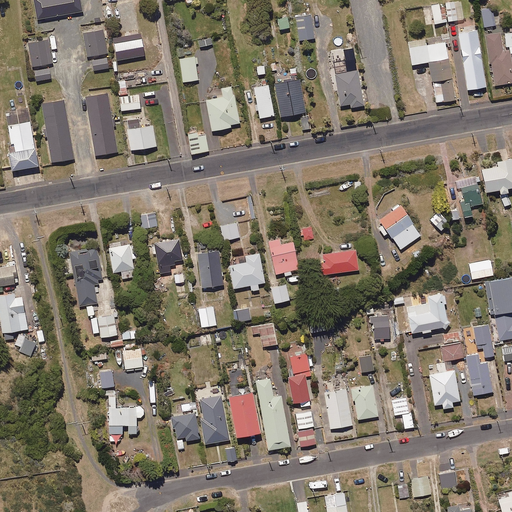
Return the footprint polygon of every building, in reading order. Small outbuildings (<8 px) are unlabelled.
[(463,20),(461,1),(444,4),(447,23),(463,20)] [(447,23),(444,4),(431,6),(434,25),(447,23)] [(495,26),(493,15),(492,7),(481,9),(484,28),(495,27),(495,26)] [(432,25),(430,11),(424,12),(426,26),(432,25)] [(311,14),(294,17),(298,42),(315,39),(311,14)] [(501,14),(493,15),(495,26),(503,24),(501,14)] [(289,29),(287,18),(278,19),(279,30),(289,29)] [(88,58),(108,54),(104,29),(84,33),(88,58)] [(485,89),(476,32),(458,35),(467,92),(485,89)] [(511,64),(511,54),(510,51),(503,52),(501,34),(485,36),(490,74),(493,73),(494,87),(511,84),(511,64)] [(35,69),(55,65),(50,39),(29,43),(35,69)] [(426,47),(425,40),(408,43),(412,66),(429,63),(437,104),(455,100),(445,43),(426,47)] [(353,50),(343,51),(344,61),(354,60),(353,50)] [(198,81),(195,57),(179,59),(182,83),(198,81)] [(109,58),(93,60),(95,71),(111,68),(109,58)] [(50,68),(35,71),(37,83),(52,80),(50,68)] [(363,107),(357,72),(335,75),(340,107),(350,105),(351,109),(363,107)] [(126,81),(119,81),(120,95),(127,94),(126,81)] [(304,114),(299,81),(275,85),(280,118),(304,114)] [(274,117),(268,86),(253,89),(256,102),(259,119),(274,117)] [(239,124),(232,87),(221,90),(222,98),(205,101),(212,133),(230,129),(230,126),(239,124)] [(254,103),(252,89),(244,90),(246,105),(254,103)] [(118,153),(108,94),(86,97),(96,156),(118,153)] [(141,109),(140,95),(120,97),(122,111),(141,109)] [(75,160),(65,100),(42,104),(52,163),(75,160)] [(40,166),(28,109),(6,113),(13,145),(15,145),(17,153),(11,154),(14,172),(40,166)] [(311,130),(309,117),(300,119),(302,131),(311,130)] [(154,126),(129,130),(132,151),(157,147),(154,126)] [(197,137),(196,133),(187,134),(191,155),(208,152),(205,135),(197,137)] [(511,189),(511,162),(511,160),(496,163),(497,167),(481,170),(486,194),(499,191),(500,196),(507,194),(507,190),(511,189)] [(457,191),(462,190),(465,202),(461,203),(464,220),(472,218),(470,208),(482,205),(477,186),(475,176),(455,181),(457,191)] [(421,236),(400,207),(379,221),(400,250),(421,236)] [(158,227),(156,213),(142,215),(143,229),(158,227)] [(444,220),(438,213),(430,220),(436,228),(444,220)] [(239,238),(237,224),(220,227),(223,242),(239,238)] [(313,239),(311,228),(300,230),(302,241),(313,239)] [(184,260),(180,240),(149,246),(151,255),(157,254),(161,274),(172,272),(171,266),(176,265),(176,262),(184,260)] [(280,246),(279,240),(268,243),(274,276),(284,274),(284,277),(291,276),(290,272),(298,270),(293,244),(280,246)] [(136,258),(134,245),(110,249),(114,273),(122,272),(123,279),(136,277),(133,259),(136,258)] [(104,284),(97,248),(71,253),(81,307),(98,303),(95,285),(104,284)] [(358,271),(355,251),(323,256),(324,264),(318,264),(320,276),(358,271)] [(223,286),(218,252),(192,256),(196,290),(223,286)] [(264,284),(259,255),(245,257),(246,264),(229,267),(233,290),(250,287),(251,292),(258,291),(257,285),(264,284)] [(493,276),(490,261),(469,265),(472,280),(493,276)] [(0,286),(18,284),(16,267),(0,268),(0,286)] [(184,274),(175,275),(176,283),(185,283),(184,274)] [(511,279),(485,284),(490,316),(495,315),(499,341),(511,338),(511,279)] [(289,302),(286,285),(271,288),(274,305),(289,302)] [(0,296),(0,316),(2,333),(5,333),(6,340),(14,339),(13,332),(27,330),(23,298),(15,299),(15,294),(0,296)] [(447,328),(442,295),(427,297),(428,304),(407,308),(411,334),(447,328)] [(306,310),(310,334),(338,330),(334,306),(306,310)] [(217,326),(214,307),(199,310),(203,328),(217,326)] [(251,321),(249,313),(237,315),(239,323),(251,321)] [(115,316),(91,320),(93,334),(101,333),(102,338),(118,336),(115,316)] [(390,339),(388,317),(372,318),(374,340),(390,339)] [(276,346),(274,327),(262,329),(261,326),(253,327),(254,335),(261,334),(262,347),(276,346)] [(494,357),(488,326),(474,328),(478,349),(483,348),(485,358),(494,357)] [(138,331),(123,332),(124,340),(138,338),(138,331)] [(36,344),(25,340),(21,352),(32,356),(36,344)] [(47,357),(47,343),(39,344),(39,357),(47,357)] [(511,360),(511,346),(503,348),(505,362),(511,360)] [(145,367),(145,366),(144,366),(144,361),(147,361),(149,361),(148,354),(142,354),(141,349),(124,351),(126,370),(128,369),(128,372),(131,372),(131,371),(134,371),(134,369),(136,368),(136,371),(143,370),(143,368),(145,367)] [(310,376),(307,355),(288,358),(291,377),(288,377),(293,404),(300,403),(301,408),(310,406),(305,377),(310,376)] [(480,366),(478,355),(466,358),(474,396),(492,393),(487,364),(480,366)] [(373,372),(371,357),(360,358),(362,373),(373,372)] [(445,373),(444,364),(437,365),(439,374),(429,376),(435,407),(442,405),(443,410),(453,408),(452,403),(459,402),(454,372),(445,373)] [(115,387),(113,371),(101,372),(103,388),(115,387)] [(275,398),(271,379),(257,382),(270,451),(291,447),(282,397),(275,398)] [(378,417),(372,386),(352,390),(357,421),(378,417)] [(352,427),(346,390),(325,394),(330,430),(352,427)] [(262,434),(255,394),(231,398),(238,438),(262,434)] [(230,440),(222,396),(201,400),(205,419),(202,420),(207,444),(230,440)] [(117,408),(116,397),(109,397),(110,434),(124,434),(123,426),(129,426),(129,434),(138,434),(138,418),(144,417),(144,408),(117,408)] [(408,414),(405,398),(392,400),(395,416),(402,415),(404,430),(413,428),(411,413),(408,414)] [(200,439),(196,414),(173,418),(174,429),(176,428),(178,439),(187,437),(187,441),(200,439)] [(315,445),(313,430),(297,433),(300,448),(315,445)] [(237,461),(236,448),(227,450),(228,462),(237,461)] [(458,487),(455,473),(440,476),(443,490),(458,487)] [(431,495),(427,477),(411,480),(415,498),(431,495)] [(409,497),(407,486),(398,487),(400,499),(409,497)] [(511,511),(511,486),(499,490),(501,500),(498,501),(501,511),(511,511)] [(346,511),(344,494),(334,496),(336,506),(326,508),(326,511),(346,511)]
